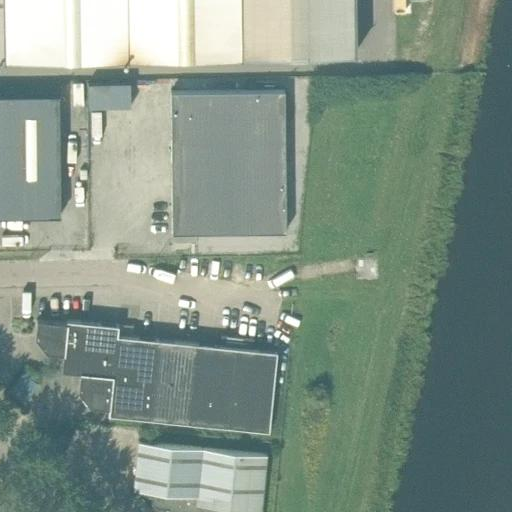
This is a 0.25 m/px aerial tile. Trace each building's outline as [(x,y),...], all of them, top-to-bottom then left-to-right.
[(0,0),(0,56),(356,51),(354,0),(0,0)] [(284,89),(170,90),(172,231),(285,230),(284,89)] [(0,93),(0,215),(60,215),(59,93),(0,93)] [(269,429),(277,350),(252,347),(253,337),(221,334),(220,344),(117,333),(118,323),(66,318),(66,321),(37,318),(35,336),(46,351),(63,352),(61,369),(80,371),(78,390),(90,404),(108,406),(108,413),(269,429)] [(260,511),(267,453),(138,440),(133,488),(154,490),(152,501),(157,507),(163,507),(162,511),(260,511)]
